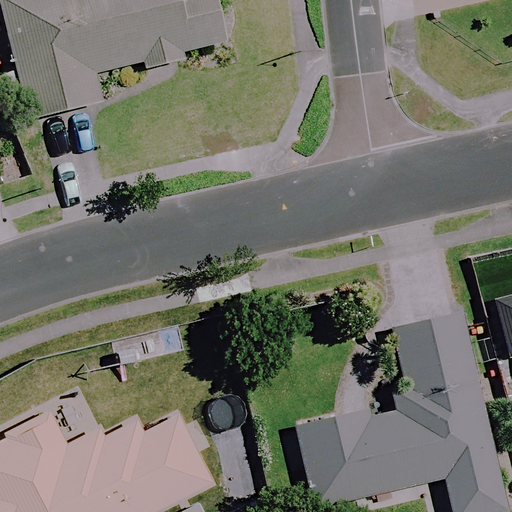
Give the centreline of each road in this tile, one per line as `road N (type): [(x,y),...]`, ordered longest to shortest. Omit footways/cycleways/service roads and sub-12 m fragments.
road 1 (residential): [(0,283),(383,192)]
road 2 (residential): [(349,0),(383,192)]
road 3 (residential): [(383,192),(511,163)]
